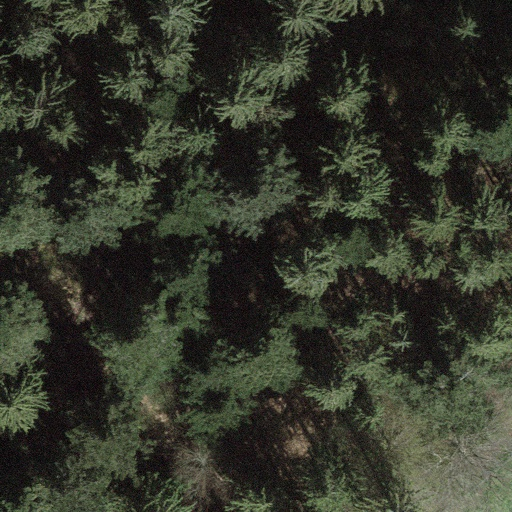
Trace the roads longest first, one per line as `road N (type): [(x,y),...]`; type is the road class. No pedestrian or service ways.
road 1 (track): [(189,0),(66,306),(0,425)]
road 2 (track): [(511,435),(406,511)]
